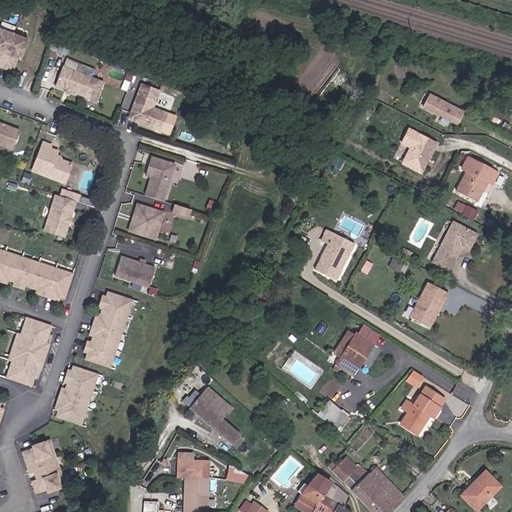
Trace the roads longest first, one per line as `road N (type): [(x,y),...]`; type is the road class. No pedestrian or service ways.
road 1 (residential): [(14,511),(22,501),(10,430),(50,394),(129,143),(0,91)]
road 2 (residential): [(470,438),(511,320)]
